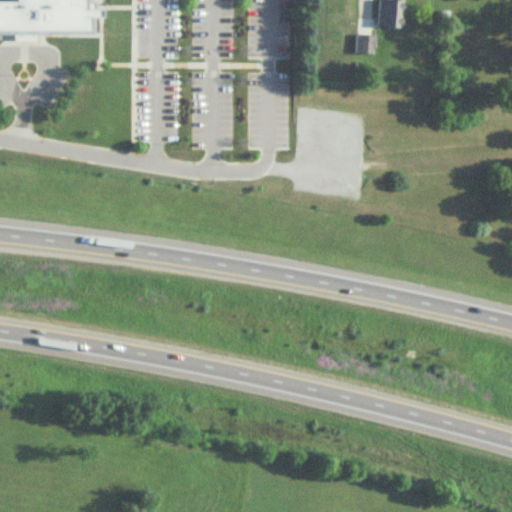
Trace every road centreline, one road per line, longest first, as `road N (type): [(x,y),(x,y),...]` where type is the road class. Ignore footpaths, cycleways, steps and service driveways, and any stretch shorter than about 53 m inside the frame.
road 1 (motorway): [(0,322),(339,390),(511,434)]
road 2 (motorway): [(511,318),(244,265),(0,232)]
